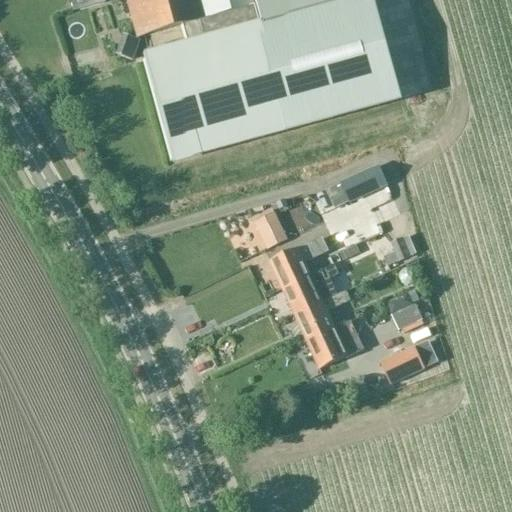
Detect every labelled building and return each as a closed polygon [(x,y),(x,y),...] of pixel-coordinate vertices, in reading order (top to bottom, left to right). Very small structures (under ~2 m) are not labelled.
[(181,26),(196,22),(251,7),(248,0),(123,0),(134,39),(181,26)] [(286,126),(400,95),(373,0),(315,0),(256,17),(286,126)] [(187,50),(141,62),(173,178),(273,150),(241,35),(203,45),(196,22),(181,26),(187,50)] [(387,176),(382,179),(377,168),(340,185),(348,203),(390,184),(387,176)] [(254,224),(267,252),(287,242),(274,215),(254,224)] [(268,264),(281,291),(310,278),(334,267),(321,239),(268,264)] [(386,268),(409,259),(402,240),(389,245),(393,254),(383,258),(386,268)] [(293,317),(322,304),(314,287),(338,277),(334,267),(310,278),(281,291),(293,317)] [(305,344),(334,331),(326,314),(350,303),(346,293),(322,304),(293,317),(305,344)] [(398,332),(421,321),(414,306),(391,317),(398,332)] [(421,321),(398,332),(405,346),(429,335),(421,321)] [(305,344),(318,371),(343,359),(344,360),(362,352),(350,324),(334,331),(305,344)]
